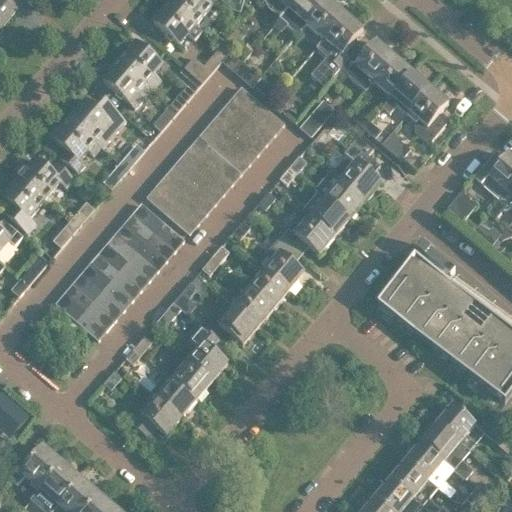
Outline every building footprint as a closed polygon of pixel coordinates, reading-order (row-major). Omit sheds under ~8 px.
[(0,0),(0,25),(15,8),(8,3),(10,0),(0,0)] [(170,0),(169,2),(194,24),(215,0),(170,0)] [(228,0),(225,9),(239,13),(240,12),(243,0),(228,0)] [(281,15),(293,0),(256,0),(260,3),(262,0),(263,0),(265,1),(266,4),(267,6),(268,7),(270,9),(272,10),(274,11),(276,12),(279,13),(281,15)] [(300,28),(304,23),(313,13),(324,0),(293,0),(281,15),(273,24),(278,29),(286,26),(295,34),(300,28)] [(315,47),(343,14),(326,0),(324,0),(304,23),(322,38),(315,47)] [(201,30),(194,24),(169,2),(152,21),(178,43),(187,33),(193,39),(201,30)] [(315,47),(339,68),(348,58),(342,53),(362,29),(343,14),(315,47)] [(220,47),(228,54),(244,36),(236,28),(220,47)] [(372,81),(393,56),(375,41),(363,54),(357,49),(340,68),(365,89),(372,81)] [(135,42),(119,61),(144,83),(151,88),(151,89),(159,80),(152,73),(160,64),(135,42)] [(203,83),(221,62),(228,54),(220,47),(203,67),(193,57),(185,67),(203,83)] [(232,72),(240,63),(228,54),(221,62),(232,72)] [(372,81),(390,96),(411,72),(393,56),(372,81)] [(119,61),(102,80),(128,102),(134,107),(151,88),(144,83),(119,61)] [(232,72),(249,87),(257,77),(240,63),(232,72)] [(203,83),(185,67),(175,78),(186,87),(170,105),(178,112),(203,83)] [(404,115),(429,87),(411,72),(390,96),(380,107),(387,113),(393,106),(404,115)] [(252,89),(262,97),(270,87),(257,77),(249,87),(252,89)] [(447,103),(429,87),(404,115),(414,124),(413,125),(413,131),(428,143),(445,123),(444,118),(438,113),(447,103)] [(232,98),(253,117),(263,106),(241,88),(232,98)] [(224,108),(245,127),(253,117),(232,98),(224,108)] [(94,141),(102,148),(125,120),(102,101),(95,109),(85,100),(68,119),(94,141)] [(332,110),(322,101),(299,127),(310,136),(332,110)] [(178,112),(170,105),(153,125),(161,132),(178,112)] [(253,117),(273,134),(283,123),(263,106),(253,117)] [(215,118),(237,136),(245,127),(224,108),(215,118)] [(362,129),(368,122),(357,113),(352,120),(362,129)] [(245,127),(265,144),(273,134),(253,117),(245,127)] [(215,118),(207,128),(229,146),(237,136),(215,118)] [(86,165),(79,159),(94,141),(68,119),(52,138),(65,149),(58,158),(78,175),(86,165)] [(374,139),(380,132),(368,122),(362,129),(374,139)] [(237,136),(257,153),(265,144),(245,127),(237,136)] [(220,156),(228,146),(229,146),(207,128),(199,137),(220,156)] [(399,160),(408,149),(390,134),(381,145),(399,160)] [(228,146),(249,163),(257,153),(237,136),(229,146),(228,146)] [(190,147),(212,166),(220,156),(199,137),(190,147)] [(332,174),(365,202),(381,183),(372,176),(380,166),(368,156),(373,150),(358,137),(342,156),(345,158),(332,174)] [(128,170),(143,153),(134,146),(120,163),(128,170)] [(220,156),(240,173),(249,163),(228,146),(220,156)] [(181,158),(202,176),(212,166),(190,147),(181,158)] [(499,200),(511,184),(511,159),(506,154),(489,173),(482,167),(472,178),(499,200)] [(212,166),(232,183),(240,173),(220,156),(212,166)] [(305,163),(298,157),(289,169),(296,174),(305,163)] [(194,186),(202,176),(181,158),(173,167),(194,186)] [(54,163),(48,171),(34,159),(18,178),(44,200),(58,184),(65,189),(74,179),(54,163)] [(103,183),(111,190),(128,170),(120,163),(103,183)] [(202,176),(223,194),(232,183),(212,166),(202,176)] [(173,167),(165,177),(186,195),(194,186),(173,167)] [(289,169),(279,180),(286,186),(296,174),(289,169)] [(350,220),(365,202),(332,174),(332,175),(329,173),(326,177),(327,178),(322,182),(327,187),(320,195),(325,199),(350,220)] [(223,194),(202,176),(194,186),(215,203),(223,194)] [(165,177),(156,187),(177,205),(186,195),(165,177)] [(44,200),(18,178),(1,198),(12,207),(4,216),(27,235),(35,225),(28,219),(44,200)] [(511,210),(511,184),(499,200),(488,213),(494,219),(504,208),(506,210),(508,207),(511,210)] [(215,203),(194,186),(186,195),(207,213),(215,203)] [(147,198),(169,216),(177,205),(156,187),(147,198)] [(446,208),(462,222),(475,206),(460,193),(446,208)] [(274,199),(269,195),(268,194),(257,205),(264,211),(274,199)] [(207,213),(186,195),(177,205),(198,223),(207,213)] [(310,217),(335,238),(350,220),(325,199),(310,217)] [(78,229),(93,211),(86,204),(70,222),(78,229)] [(140,204),(131,215),(152,233),(162,222),(140,204)] [(198,223),(177,205),(169,216),(189,233),(198,223)] [(335,238),(310,217),(302,211),(279,238),(300,256),(308,247),(319,257),(335,238)] [(131,215),(122,225),(144,244),(152,233),(131,215)] [(0,250),(8,241),(14,247),(23,237),(3,220),(0,223),(0,250)] [(61,249),(78,229),(70,222),(52,242),(61,249)] [(162,222),(152,233),(175,252),(184,241),(162,222)] [(249,229),(244,224),(242,222),(232,234),(239,240),(249,229)] [(122,225),(113,235),(135,254),(144,244),(122,225)] [(490,229),(482,239),(483,240),(490,246),(498,237),(500,235),(491,227),(490,229)] [(152,233),(144,244),(166,263),(175,252),(152,233)] [(113,235),(106,244),(127,263),(135,254),(113,235)] [(279,255),(273,262),(264,255),(255,265),(264,272),(289,293),(304,274),(293,265),(300,256),(279,238),(271,249),(279,255)] [(28,287),(52,259),(34,243),(25,254),(34,263),(19,280),(28,287)] [(106,244),(97,254),(119,273),(127,263),(106,244)] [(144,244),(135,254),(157,273),(166,263),(144,244)] [(431,252),(429,251),(419,244),(414,251),(449,277),(453,271),(432,254),(433,252),(431,251),(431,252)] [(228,253),(221,248),(212,258),(219,264),(228,253)] [(97,254),(88,264),(110,283),(119,273),(97,254)] [(135,254),(127,263),(149,282),(157,273),(135,254)] [(511,333),(413,257),(413,258),(376,305),(503,403),(511,391),(511,333)] [(211,259),(202,270),(209,276),(219,264),(211,259)] [(127,263),(119,273),(141,292),(149,282),(127,263)] [(88,264),(80,274),(102,293),(110,283),(88,264)] [(249,290),(274,311),(289,293),(264,272),(249,290)] [(119,273),(110,283),(132,302),(141,292),(119,273)] [(80,274),(71,284),(93,303),(102,293),(80,274)] [(2,300),(11,307),(28,287),(19,280),(2,300)] [(110,283),(102,293),(124,312),(132,302),(110,283)] [(197,289),(190,283),(173,303),(188,315),(195,307),(187,300),(197,289)] [(71,284),(63,294),(85,313),(93,303),(71,284)] [(225,300),(234,308),(259,329),(274,311),(249,290),(244,286),(236,296),(232,292),(225,300)] [(102,293),(93,303),(115,322),(124,312),(102,293)] [(54,304),(76,323),(85,313),(63,294),(54,304)] [(93,303),(85,313),(107,331),(115,322),(93,303)] [(173,303),(156,324),(163,330),(179,311),(186,317),(188,315),(173,303)] [(224,346),(232,337),(244,347),(259,329),(234,308),(219,327),(214,322),(206,332),(224,346)] [(85,313),(76,323),(98,341),(107,331),(85,313)] [(186,343),(197,352),(188,362),(213,383),(228,365),(218,356),(225,347),(224,346),(206,332),(201,327),(186,343)] [(151,343),(144,337),(135,348),(142,354),(151,343)] [(135,348),(124,360),(132,366),(142,354),(135,348)] [(188,362),(173,380),(198,401),(213,383),(188,362)] [(122,379),(116,375),(113,373),(103,385),(110,391),(122,379)] [(173,380),(158,398),(182,419),(198,401),(173,380)] [(147,438),(156,429),(167,438),(182,419),(158,398),(143,416),(141,414),(131,425),(147,438)] [(474,424),(451,405),(436,424),(468,451),(475,443),(465,435),(474,424)] [(0,423),(4,428),(13,418),(0,406),(0,423)] [(503,433),(484,418),(476,427),(495,443),(503,433)] [(468,451),(436,424),(420,443),(452,469),(464,479),(471,470),(460,461),(468,451)] [(452,469),(420,443),(405,461),(437,488),(448,498),(454,491),(442,481),(452,469)] [(24,477),(39,490),(61,465),(42,448),(36,456),(31,451),(10,479),(17,485),(24,477)] [(437,488),(405,461),(389,480),(412,498),(427,511),(436,511),(438,509),(427,500),(437,488)] [(43,511),(52,511),(80,480),(61,465),(39,490),(30,501),(43,511)] [(84,511),(98,496),(80,480),(52,511),(84,511)] [(412,498),(389,480),(374,498),(390,511),(403,511),(402,510),(412,498)] [(98,496),(84,511),(116,511),(117,511),(98,496)] [(390,511),(374,498),(362,511),(390,511)] [(459,507),(465,511),(471,511),(474,508),(465,500),(459,507)]
